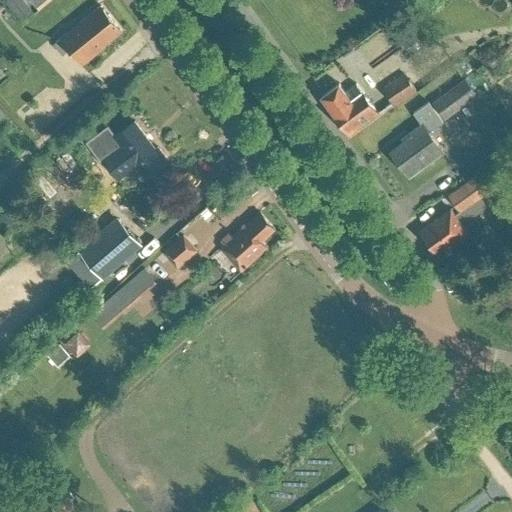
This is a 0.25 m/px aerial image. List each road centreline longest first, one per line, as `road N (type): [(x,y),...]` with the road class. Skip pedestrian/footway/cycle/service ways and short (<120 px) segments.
road 1 (tertiary): [(429,335),(356,288),(323,251),(136,0)]
road 2 (unclassified): [(429,335),(427,260),(409,228),(233,0)]
